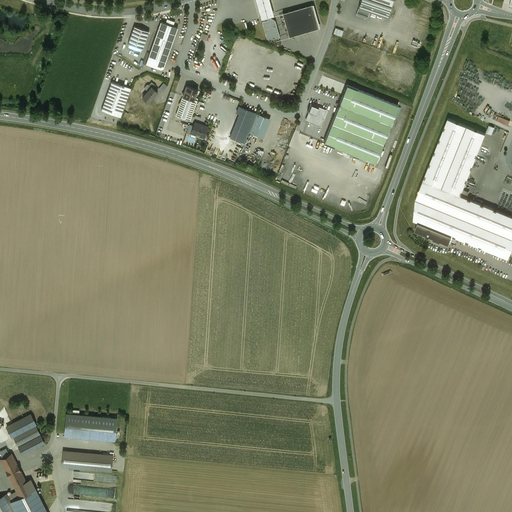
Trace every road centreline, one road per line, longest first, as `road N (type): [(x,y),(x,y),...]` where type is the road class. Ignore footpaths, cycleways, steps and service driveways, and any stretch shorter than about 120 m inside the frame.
road 1 (secondary): [(359,233),(156,147),(0,115)]
road 2 (unclassified): [(0,369),(336,401)]
road 3 (residential): [(190,0),(181,70),(294,117),(335,0)]
road 4 (secondary): [(459,14),(379,227)]
road 5 (tertiary): [(336,401),(341,329),(367,253)]
road 6 (tertiary): [(44,1),(117,12),(185,0)]
road 7 (secondary): [(511,306),(385,245)]
